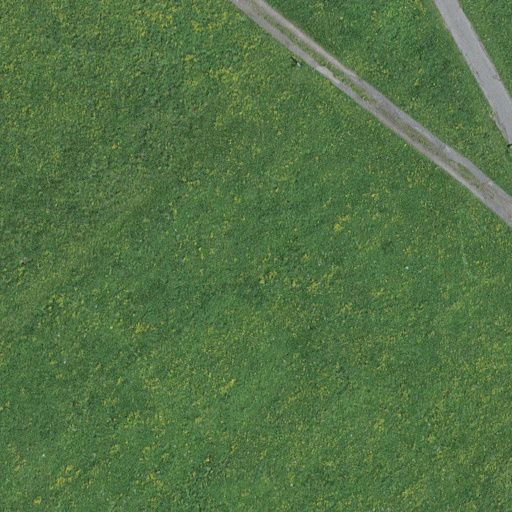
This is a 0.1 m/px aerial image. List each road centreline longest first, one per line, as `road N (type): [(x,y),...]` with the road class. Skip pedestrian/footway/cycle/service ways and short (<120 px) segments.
road 1 (track): [(511,216),(244,0)]
road 2 (track): [(439,0),(511,127)]
